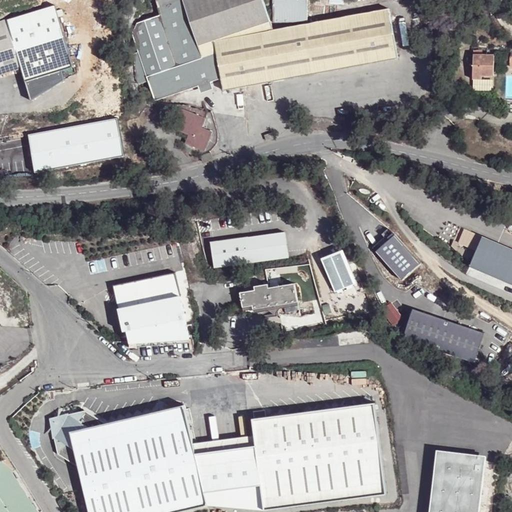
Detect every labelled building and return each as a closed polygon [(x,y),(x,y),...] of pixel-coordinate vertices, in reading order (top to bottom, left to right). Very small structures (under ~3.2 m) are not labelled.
[(155,0),(163,22),(140,30),(135,40),(140,56),(134,57),(134,82),(138,84),(139,85),(148,81),(153,100),(222,79),(223,90),(398,58),(389,9),(274,30),(263,0),(155,0)] [(307,0),(272,0),(273,22),(308,22),(307,0)] [(0,28),(0,75),(23,69),(33,101),(68,85),(65,75),(77,71),(57,10),(0,28)] [(481,79),(482,75),(493,78),(495,55),(473,54),(473,80),(481,79)] [(183,108),(173,127),(189,135),(186,143),(206,151),(213,132),(203,128),(207,118),(183,108)] [(117,118),(28,135),(35,174),(125,157),(117,118)] [(271,132),(265,135),(267,141),(274,138),(271,132)] [(211,152),(200,155),(202,160),(213,157),(211,152)] [(287,230),(212,241),(216,266),(290,255),(287,230)] [(394,236),(375,254),(402,281),(421,263),(394,236)] [(511,250),(482,237),(469,267),(511,286),(511,250)] [(467,261),(471,253),(456,247),(458,243),(453,241),(448,252),(467,261)] [(342,249),(321,258),(335,292),(356,283),(342,249)] [(177,271),(114,285),(125,339),(129,338),(134,361),(193,355),(177,271)] [(242,290),(245,305),(255,304),(255,308),(300,300),(297,281),(271,286),(270,282),(256,284),(257,288),(242,290)] [(485,335),(413,309),(401,341),(473,367),(485,335)] [(257,445),(197,453),(207,492),(263,485),(266,510),(388,495),(376,403),(267,416),(266,410),(255,411),(256,418),(254,418),(256,435),(257,445)] [(80,468),(91,511),(180,511),(209,505),(186,404),(108,423),(87,409),(70,413),(54,436),(58,455),(80,468)] [(256,435),(195,443),(197,453),(257,445),(256,435)] [(480,511),(486,461),(442,455),(434,511),(480,511)] [(0,459),(0,511),(10,511),(0,496),(0,480),(13,473),(16,471),(0,459)] [(42,511),(16,471),(13,473),(0,480),(0,496),(10,511),(42,511)]
